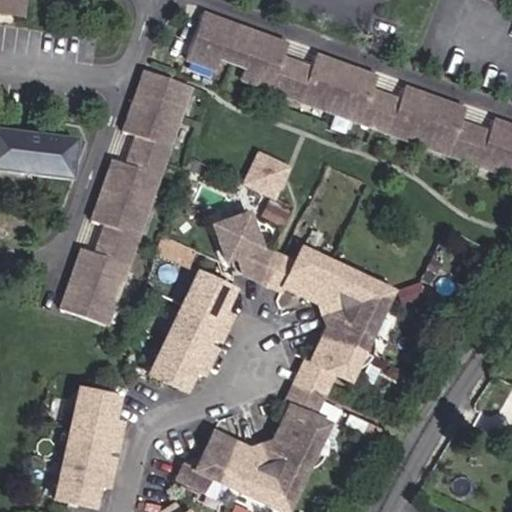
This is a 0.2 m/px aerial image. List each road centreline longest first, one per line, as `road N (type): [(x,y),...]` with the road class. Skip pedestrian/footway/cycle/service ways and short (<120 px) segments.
road 1 (residential): [(0,262),(48,256),(64,241),(148,13),(163,0)]
road 2 (residential): [(206,0),(511,102)]
road 3 (residential): [(121,511),(138,437),(157,418),(237,394),(275,317)]
road 4 (residential): [(511,317),(395,511)]
